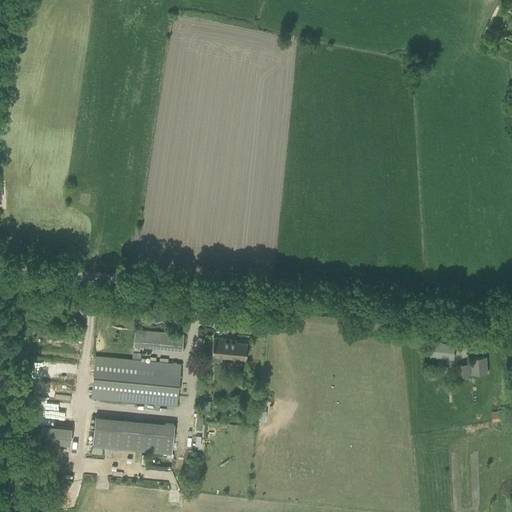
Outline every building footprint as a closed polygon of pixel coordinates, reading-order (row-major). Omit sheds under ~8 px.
[(134,345),(181,350),(183,334),(135,330),(134,345)] [(247,342),(235,341),(231,341),(231,339),(213,337),(211,356),(245,359),(247,342)] [(431,355),(453,358),(454,344),(432,342),(431,355)] [(95,356),(94,366),(91,397),(176,405),(180,364),(176,363),(173,362),(173,363),(95,356)] [(472,374),(487,373),(486,356),(471,357),(472,374)] [(456,364),(456,374),(456,375),(470,375),(470,364),(456,364)] [(492,412),(494,421),(506,419),(504,410),(492,412)] [(171,453),(174,424),(95,416),(92,446),(167,453),(167,457),(172,458),(173,454),(171,453)] [(71,428),(41,425),(40,442),(70,445),(71,428)]
